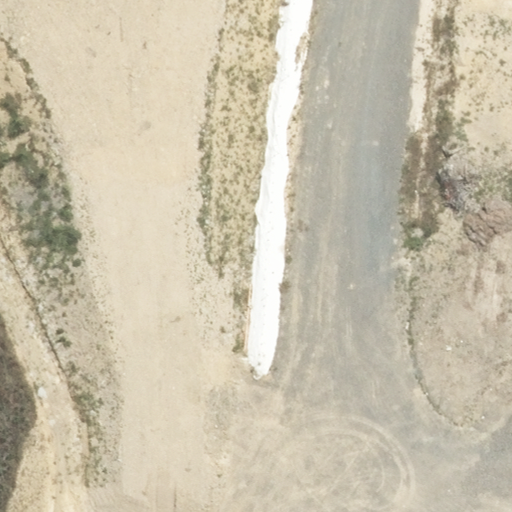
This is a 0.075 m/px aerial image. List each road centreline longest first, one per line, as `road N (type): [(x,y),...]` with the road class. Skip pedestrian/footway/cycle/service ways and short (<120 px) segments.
road 1 (unknown): [(484,511),(447,477),(400,409),(365,279),(357,149),(370,24),(380,0)]
road 2 (unknown): [(258,0),(141,511)]
